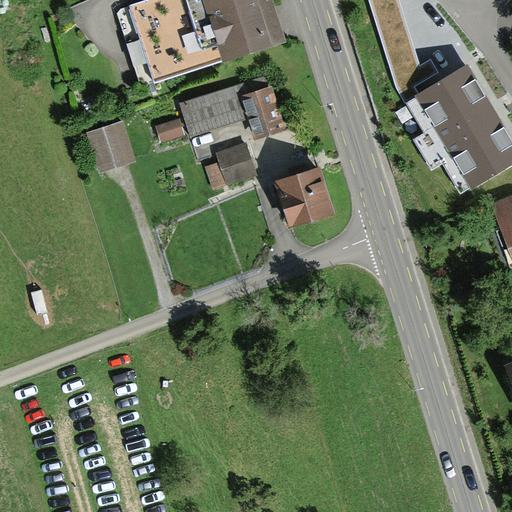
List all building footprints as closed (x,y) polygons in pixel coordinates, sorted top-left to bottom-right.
[(148,0),(140,3),(125,7),(149,88),(288,47),(273,0),(148,0)] [(369,0),(396,88),(406,103),(420,95),(416,87),(440,72),(431,59),(420,65),(398,0),(369,0)] [(420,95),(406,103),(423,132),(412,139),(430,170),(443,162),(461,192),(511,161),(511,142),(467,67),(420,95)] [(187,118),(157,128),(164,150),(249,124),(254,142),(285,132),(268,77),(182,103),(187,118)] [(83,132),(91,172),(135,163),(126,123),(83,132)] [(254,184),(240,150),(208,162),(221,197),(254,184)] [(314,172),(272,188),(288,233),(331,218),(314,172)] [(511,198),(492,206),(511,258),(511,198)]
